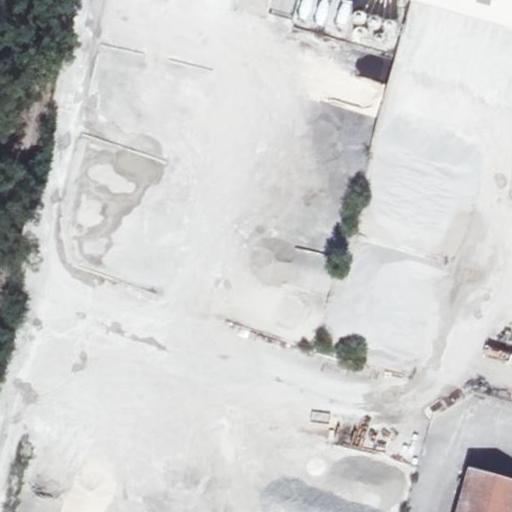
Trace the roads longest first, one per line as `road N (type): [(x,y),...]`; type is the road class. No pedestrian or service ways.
road 1 (track): [(459,425),(174,345),(98,346),(38,377),(9,427),(0,462)]
road 2 (unknown): [(511,147),(461,335),(435,383)]
road 3 (track): [(0,230),(55,0)]
